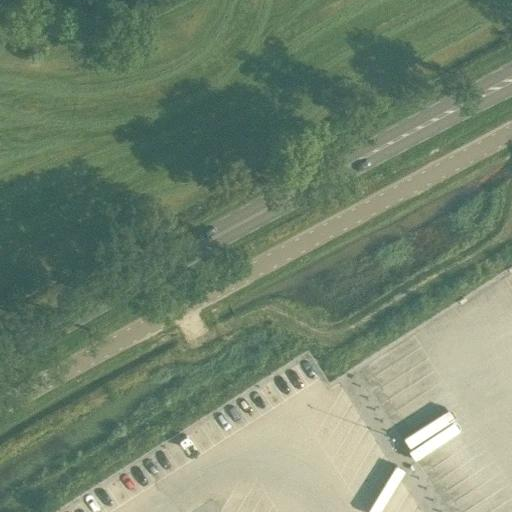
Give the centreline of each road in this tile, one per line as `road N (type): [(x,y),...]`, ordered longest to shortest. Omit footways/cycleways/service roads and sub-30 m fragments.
road 1 (primary): [(0,369),(511,89)]
road 2 (unclassified): [(0,406),(134,325),(511,131)]
